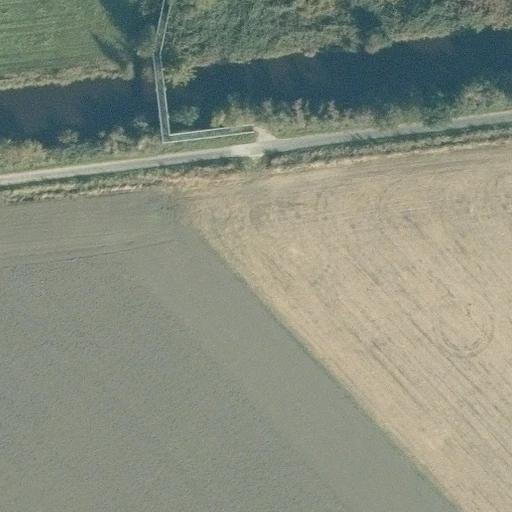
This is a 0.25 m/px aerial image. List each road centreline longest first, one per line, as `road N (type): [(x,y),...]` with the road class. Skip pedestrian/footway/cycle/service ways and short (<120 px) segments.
road 1 (track): [(0,178),(266,145)]
road 2 (unclassified): [(266,145),(511,117)]
